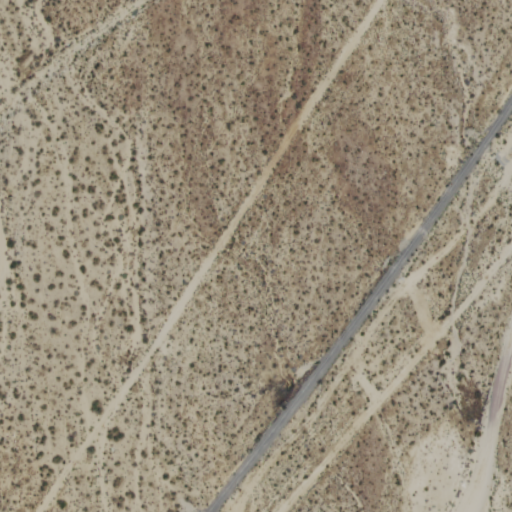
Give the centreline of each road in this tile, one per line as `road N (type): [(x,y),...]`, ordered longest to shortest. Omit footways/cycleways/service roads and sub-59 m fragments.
road 1 (track): [(376,0),(35,511)]
road 2 (track): [(464,511),(511,330)]
